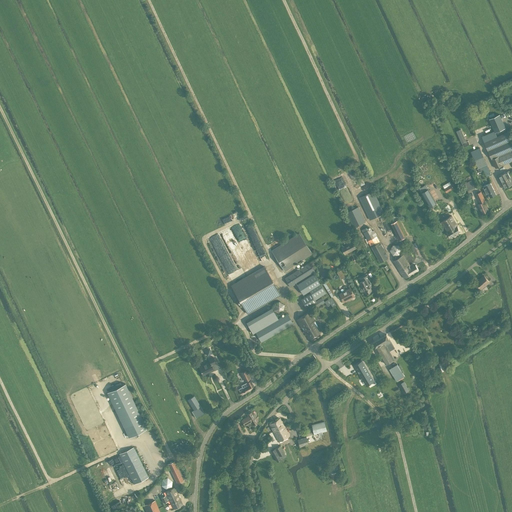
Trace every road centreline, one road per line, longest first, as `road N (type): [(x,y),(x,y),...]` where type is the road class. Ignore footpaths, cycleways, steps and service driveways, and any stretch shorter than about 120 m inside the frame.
road 1 (track): [(0,106),(171,456)]
road 2 (track): [(288,302),(149,0)]
road 3 (track): [(171,456),(146,455),(134,444),(50,481),(0,380)]
road 4 (unclassified): [(312,347),(511,203)]
road 5 (residential): [(328,366),(511,234)]
road 6 (track): [(282,0),(368,179),(355,194)]
road 7 (unclassified): [(195,511),(199,457),(214,424),(312,347)]
road 8 (residential): [(328,366),(281,403),(256,437),(249,467),(259,511)]
road 9 (track): [(416,511),(392,423),(328,366)]
